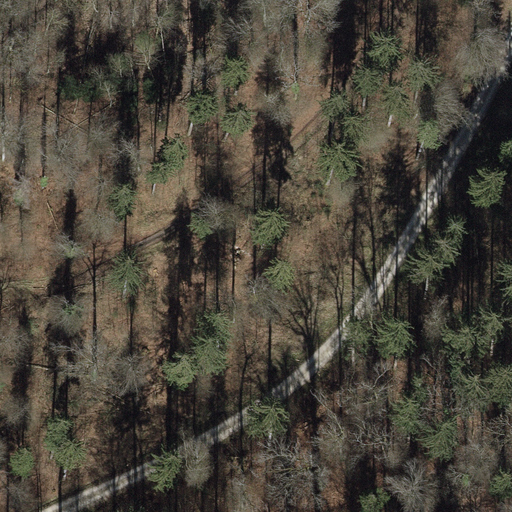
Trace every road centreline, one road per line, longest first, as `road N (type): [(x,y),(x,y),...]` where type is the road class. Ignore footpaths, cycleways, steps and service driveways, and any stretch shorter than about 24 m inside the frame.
road 1 (track): [(42,511),(191,443),(303,374),(401,251),(511,57)]
road 2 (track): [(0,321),(242,187),(350,88),(404,0)]
